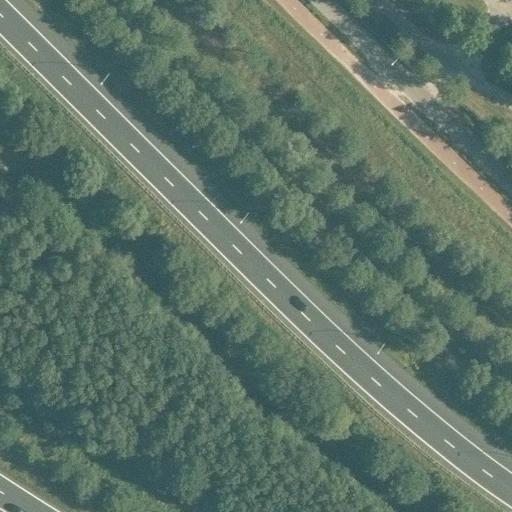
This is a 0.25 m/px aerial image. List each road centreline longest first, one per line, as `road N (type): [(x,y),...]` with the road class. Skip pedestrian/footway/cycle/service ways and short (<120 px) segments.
road 1 (motorway): [(511,489),(428,429),(308,320),(0,22)]
road 2 (unclassified): [(328,0),(511,175)]
